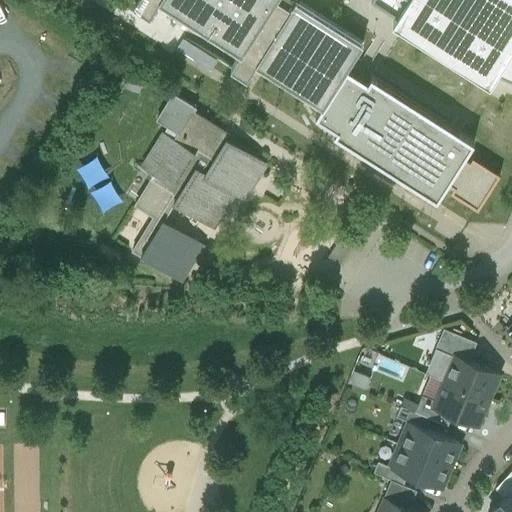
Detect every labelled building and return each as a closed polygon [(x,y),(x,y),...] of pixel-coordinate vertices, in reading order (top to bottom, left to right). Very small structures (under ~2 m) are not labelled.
[(138,0),(134,7),(150,17),(160,2),(241,53),(231,69),(247,79),(257,64),(323,106),(347,68),(363,42),(298,1),(298,0),(138,0)] [(511,0),(372,0),(397,17),(393,23),(489,85),(495,74),(511,81),(511,0)] [(176,49),(213,66),(218,54),(181,37),(176,49)] [(368,81),(347,68),(323,106),(316,115),(338,129),(335,134),(437,199),(448,182),(454,186),(451,192),(477,208),(499,174),(473,158),(470,161),(463,157),(473,141),(372,76),(368,81)] [(156,119),(178,132),(174,139),(163,132),(143,165),(153,172),(134,203),(154,215),(133,249),(182,280),(205,244),(164,218),(174,201),(210,224),(231,190),(240,196),(263,160),(226,137),(229,132),(195,111),(197,107),(173,92),(156,119)] [(455,353),(469,359),(477,341),(443,327),(436,347),(455,353)] [(444,379),(489,397),(500,372),(469,359),(455,353),(444,379)] [(489,397),(444,379),(436,398),(434,405),(453,413),(478,424),(489,397)] [(434,405),(436,398),(422,393),(415,410),(431,417),(448,424),(453,413),(434,405)] [(409,421),(426,428),(431,417),(415,410),(401,405),(397,415),(409,421)] [(400,443),(451,464),(459,442),(426,428),(409,421),(400,443)] [(407,472),(441,486),(451,464),(400,443),(391,466),(407,472)] [(391,478),(403,483),(407,472),(391,466),(378,461),(374,471),(391,478)] [(511,469),(495,487),(504,496),(511,487),(511,469)] [(383,497),(410,507),(417,489),(403,483),(391,478),(383,497)] [(511,511),(511,487),(504,496),(488,511),(511,511)] [(377,511),(420,511),(410,507),(383,497),(377,511)]
